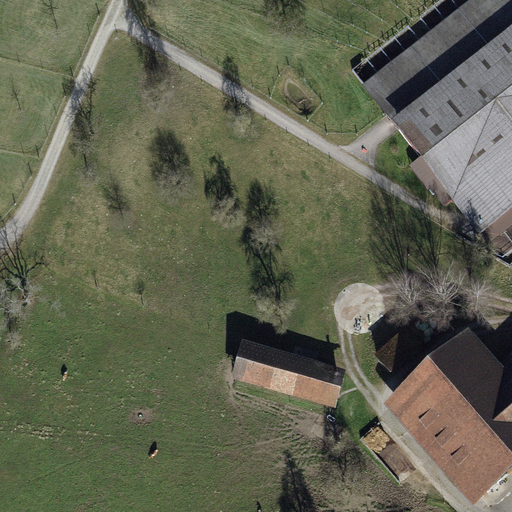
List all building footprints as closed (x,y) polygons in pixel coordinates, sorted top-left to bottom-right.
[(511,0),(472,0),(362,88),(436,181),(428,187),(444,206),(450,202),(477,235),(511,207),(511,0)] [(409,328),(372,359),(387,376),(423,345),(409,328)] [(482,498),(511,472),(511,394),(499,380),(468,344),(400,403),(482,498)] [(245,346),(235,380),(336,409),(346,374),(245,346)] [(511,368),(499,380),(511,394),(511,368)]
